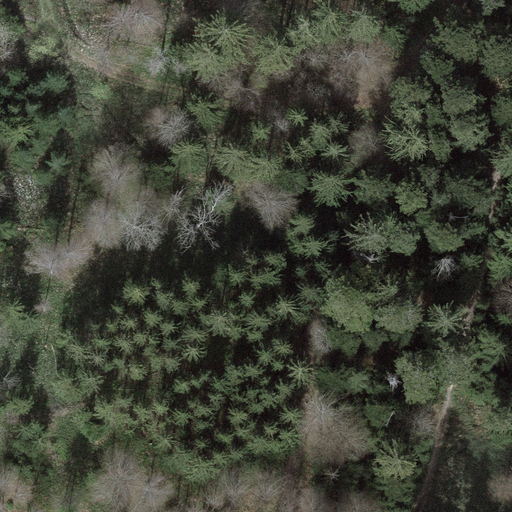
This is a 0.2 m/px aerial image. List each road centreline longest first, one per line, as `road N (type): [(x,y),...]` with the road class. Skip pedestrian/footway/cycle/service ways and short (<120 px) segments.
road 1 (track): [(49,0),(63,40),(137,89),(326,94),(476,0)]
road 2 (track): [(422,511),(511,140)]
